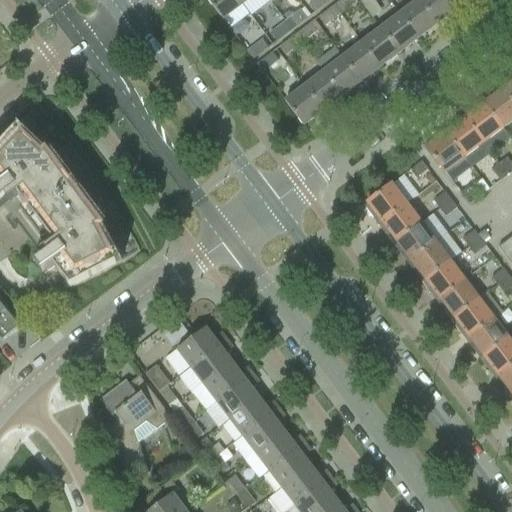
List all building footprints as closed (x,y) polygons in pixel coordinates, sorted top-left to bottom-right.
[(241,7),(235,0),(205,0),(222,22),(241,7)] [(235,0),(241,7),(242,7),(250,18),(269,4),(265,0),(235,0)] [(315,0),(307,6),(309,7),(315,15),(329,4),(326,0),(315,0)] [(350,0),(343,0),(333,8),(339,16),(354,4),(350,0)] [(447,0),(420,0),(418,2),(437,26),(456,11),(447,0)] [(447,0),(456,11),(471,0),(447,0)] [(418,2),(399,16),(418,41),(437,26),(418,2)] [(339,16),(333,8),(317,20),(323,28),(339,16)] [(300,12),(284,24),(285,25),(291,33),(307,21),(301,13),(300,12)] [(399,16),(380,31),(399,55),(418,41),(399,16)] [(284,24),(269,35),(270,37),(276,44),(291,33),(285,25),(284,24)] [(310,26),(294,37),(300,45),(316,33),(310,26)] [(380,31),(361,45),(380,70),(399,55),(380,31)] [(300,45),(294,37),(279,49),(285,57),(300,45)] [(246,54),(252,62),(267,50),(261,42),(246,54)] [(361,45),(342,60),(361,84),(380,70),(361,45)] [(256,66),(262,74),(277,63),(271,55),(256,66)] [(342,60),(323,74),(341,99),(361,84),(342,60)] [(323,74),(304,89),(322,113),(341,99),(323,74)] [(511,78),(500,88),(511,103),(511,78)] [(490,100),(483,105),(503,131),(511,124),(511,103),(500,88),(488,97),(490,100)] [(322,113),(304,89),(284,104),(303,128),(322,113)] [(474,108),(462,117),(484,146),(503,131),(483,105),(476,110),(474,108)] [(0,203),(5,200),(8,203),(8,204),(17,197),(53,245),(44,252),(48,256),(35,266),(42,275),(53,267),(70,289),(139,253),(118,212),(66,143),(33,112),(0,146),(0,203)] [(451,129),(445,134),(465,160),(484,146),(462,117),(449,127),(451,129)] [(465,160),(445,134),(438,139),(436,137),(424,146),(426,148),(425,149),(445,176),(465,160)] [(511,166),(507,160),(499,165),(508,177),(511,173),(511,166)] [(427,172),(421,164),(410,172),(416,181),(427,172)] [(508,177),(499,165),(491,172),(499,183),(508,177)] [(403,178),(392,186),(407,206),(418,198),(403,178)] [(376,219),(381,226),(407,206),(392,186),(365,206),(366,207),(364,209),(373,221),(376,219)] [(468,189),(460,195),(469,206),(477,200),(468,189)] [(433,203),(439,212),(451,203),(444,195),(433,203)] [(451,203),(439,212),(445,219),(456,210),(451,203)] [(383,234),(393,247),(422,225),(407,206),(381,226),(386,232),(383,234)] [(432,217),(422,225),(436,244),(447,236),(432,217)] [(405,257),(410,264),(436,244),(422,225),(393,247),(402,259),(405,257)] [(484,232),(478,237),(483,243),(488,238),(486,235),(484,232)] [(462,241),(468,250),(480,241),(473,233),(462,241)] [(460,254),(447,236),(436,244),(450,262),(460,254)] [(480,241),(468,250),(474,257),(485,248),(480,241)] [(511,266),(511,245),(508,241),(498,249),(511,267),(511,266)] [(412,272),(422,285),(451,263),(450,262),(436,244),(410,264),(415,270),(412,272)] [(434,296),(439,302),(465,282),(451,263),(422,285),(431,297),(434,296)] [(491,280),(498,288),(509,279),(502,271),(491,280)] [(511,283),(509,279),(498,288),(503,295),(511,288),(511,283)] [(441,311),(451,324),(480,301),(465,282),(439,302),(444,309),(441,311)] [(463,334),(468,340),(494,321),(480,301),(451,324),(460,336),(463,334)] [(0,341),(2,344),(9,337),(19,329),(6,313),(0,305),(0,341)] [(470,349),(480,362),(509,340),(494,321),(468,340),(473,347),(470,349)] [(181,325),(172,332),(179,342),(189,335),(181,325)] [(176,352),(190,370),(226,342),(221,335),(213,340),(205,330),(176,352)] [(492,372),(497,379),(511,367),(511,343),(509,340),(480,362),(489,374),(492,372)] [(190,370),(203,387),(232,365),(224,355),(232,349),(226,342),(190,370)] [(203,387),(216,404),(252,376),(247,369),(239,375),(232,365),(203,387)] [(145,376),(158,394),(170,386),(156,367),(145,376)] [(511,367),(497,379),(502,386),(500,388),(509,400),(511,397),(511,367)] [(216,404),(229,421),(258,399),(251,390),(258,384),(252,376),(216,404)] [(126,382),(99,403),(111,419),(115,416),(119,422),(116,425),(110,429),(127,482),(146,476),(148,475),(138,445),(156,432),(171,420),(151,394),(139,378),(129,386),(126,382)] [(167,389),(159,395),(169,407),(176,402),(167,389)] [(229,421),(242,438),(278,411),(273,403),(265,409),(258,399),(229,421)] [(181,410),(174,415),(184,428),(191,423),(192,422),(182,409),(181,410)] [(242,438),(255,456),(284,434),(277,424),(284,418),(278,411),(242,438)] [(191,423),(184,428),(195,442),(201,437),(203,436),(192,422),(191,423)] [(255,456),(268,473),(304,445),(299,438),(291,443),(284,434),(255,456)] [(206,440),(198,446),(211,462),(218,456),(206,440)] [(268,473),(281,490),(310,468),(303,458),(310,453),(304,445),(268,473)] [(184,449),(177,452),(181,466),(194,462),(189,448),(184,449)] [(218,456),(211,462),(221,476),(229,470),(218,456)] [(281,490),(294,507),(331,480),(325,472),(317,478),(310,468),(281,490)] [(227,484),(237,497),(244,491),(234,478),(227,484)] [(294,507),(297,511),(323,511),(336,502),(329,493),(336,487),(331,480),(294,507)] [(184,511),(173,496),(178,492),(170,482),(151,497),(158,507),(151,511),(184,511)] [(244,491),(237,497),(248,511),(255,505),(244,491)] [(323,511),(355,511),(351,506),(343,511),(336,502),(323,511)]
